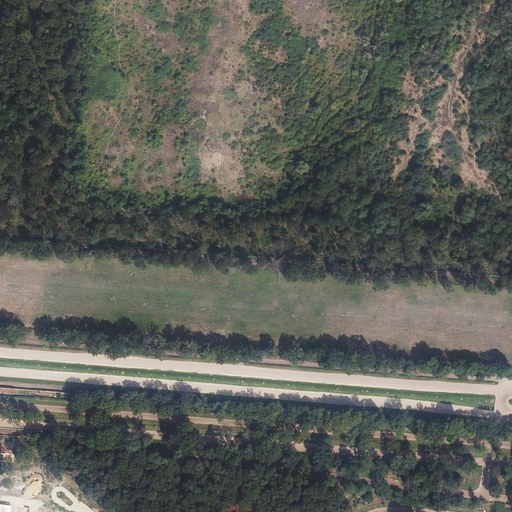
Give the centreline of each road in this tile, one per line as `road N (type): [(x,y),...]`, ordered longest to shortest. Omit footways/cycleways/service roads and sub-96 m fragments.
road 1 (unknown): [(0,287),(511,328)]
road 2 (unknown): [(511,432),(0,400)]
road 3 (track): [(0,423),(55,431),(147,463),(234,511)]
road 4 (track): [(111,0),(131,85),(86,185),(50,197)]
